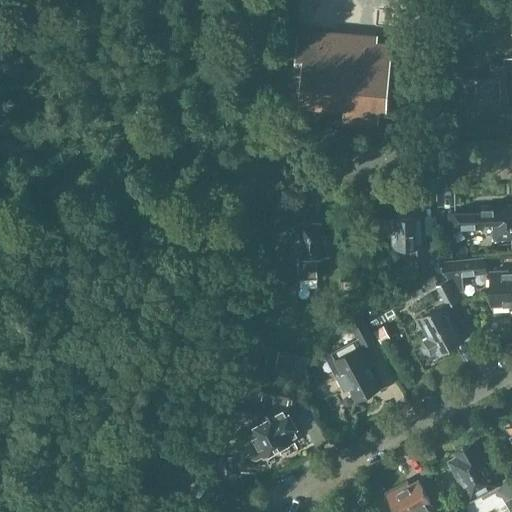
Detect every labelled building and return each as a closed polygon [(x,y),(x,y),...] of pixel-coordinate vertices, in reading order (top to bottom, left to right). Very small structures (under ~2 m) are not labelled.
[(343,110),(342,125),(378,127),(379,113),(400,114),(402,85),(388,84),(391,43),(377,42),(378,34),(299,29),(296,75),(303,75),(300,106),(343,110)] [(454,66),(454,30),(441,30),(441,66),(454,66)] [(490,78),(462,78),(462,109),(472,108),(475,111),(486,111),(488,108),(507,108),(506,65),(489,66),(490,78)] [(493,224),(494,240),(511,239),(511,206),(482,207),(482,213),(450,214),(450,230),(482,229),(482,225),(493,224)] [(424,252),(424,275),(433,270),(442,284),(448,281),(438,263),(440,262),(440,259),(440,249),(440,243),(424,243),(423,217),(377,219),(378,237),(392,237),(393,251),(424,252)] [(317,256),(345,255),(344,234),(326,234),(326,222),(293,223),(294,251),(298,253),(299,280),(317,279),(317,256)] [(452,249),(440,249),(440,259),(452,259),(452,249)] [(486,257),(440,262),(438,263),(448,281),(455,293),(464,291),(462,278),(488,275),(486,257)] [(378,316),(412,297),(414,300),(436,287),(447,308),(460,301),(455,293),(448,281),(442,284),(433,270),(424,275),(405,284),(364,309),(369,318),(367,318),(372,328),(382,323),(378,316)] [(510,304),(511,311),(511,310),(511,272),(491,273),(492,305),(510,304)] [(462,341),(443,305),(417,319),(428,339),(423,341),(421,348),(424,354),(431,356),(438,353),(439,354),(462,341)] [(345,393),(350,389),(357,401),(380,388),(370,368),(374,366),(368,354),(365,356),(361,349),(375,341),(361,316),(347,324),(356,340),(331,356),(339,370),(340,373),(335,376),(345,393)] [(381,345),(390,340),(383,327),(374,332),(381,345)] [(275,371),(304,377),(309,356),(279,351),(275,371)] [(260,397),(274,400),(273,406),(274,409),(257,418),(260,423),(250,429),(255,438),(247,442),(246,447),(252,458),(257,460),(265,456),(266,457),(294,442),(293,439),(303,434),(290,413),(307,403),(298,386),(263,379),(260,397)] [(308,424),(316,420),(309,406),(301,411),(308,424)] [(511,435),(511,433),(503,437),(510,449),(511,448),(511,435)] [(472,502),(482,496),(484,499),(495,494),(496,496),(501,496),(509,511),(511,511),(511,488),(506,478),(497,483),(475,444),(457,454),(458,457),(450,462),(472,502)] [(390,491),(385,494),(392,507),(394,511),(433,511),(435,511),(419,481),(405,489),(402,484),(390,491)]
